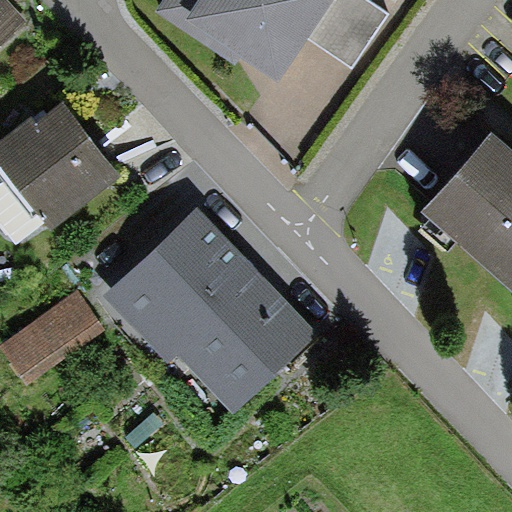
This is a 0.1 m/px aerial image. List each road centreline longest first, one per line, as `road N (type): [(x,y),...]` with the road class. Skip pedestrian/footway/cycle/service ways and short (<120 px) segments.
road 1 (residential): [(302,238),(75,0)]
road 2 (residential): [(511,451),(302,238)]
road 3 (residential): [(470,0),(302,238)]
